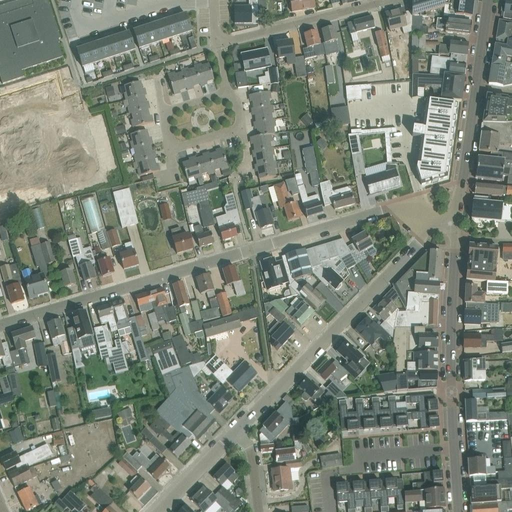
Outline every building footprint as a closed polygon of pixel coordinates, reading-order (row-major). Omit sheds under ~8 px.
[(0,76),(3,85),(24,78),(21,71),(62,57),(57,41),(60,40),(47,0),(39,0),(34,2),(33,0),(27,0),(24,1),(23,0),(21,0),(0,7),(0,76)] [(251,0),(251,7),(234,7),(234,24),(243,24),(251,24),(257,24),(257,14),(257,7),(257,0),(251,0)] [(265,0),(257,0),(258,11),(266,10),(265,0)] [(289,0),(290,3),(291,11),(292,13),(315,8),(313,0),(289,0)] [(448,12),(448,18),(471,19),(473,0),(425,0),(412,4),(411,11),(411,17),(413,16),(414,16),(421,17),(434,17),(432,10),(444,7),(445,5),(449,6),(448,12)] [(511,2),(505,1),(503,13),(503,19),(511,20),(511,2)] [(411,32),(411,26),(412,26),(411,17),(411,11),(404,13),(403,9),(386,14),(390,30),(402,27),(403,34),(411,32)] [(185,14),(175,18),(180,36),(191,32),(185,14)] [(413,16),(411,17),(412,26),(421,27),(421,17),(414,16),(413,16)] [(372,17),(347,24),(350,33),(350,35),(356,33),(375,29),(374,27),(372,17)] [(175,18),(164,21),(170,39),(180,36),(175,18)] [(469,36),(471,19),(448,18),(448,20),(437,19),(435,30),(445,31),(445,33),(469,36)] [(164,21),(154,25),(160,43),(170,39),(164,21)] [(511,37),(511,30),(511,23),(499,21),(496,39),(507,41),(510,41),(511,37)] [(154,25),(143,28),(149,46),(160,43),(154,25)] [(421,27),(412,26),(411,26),(411,32),(411,35),(428,35),(428,27),(421,27)] [(334,27),(321,30),(324,40),(325,43),(322,44),(325,56),(338,53),(335,42),(337,41),(336,37),(334,27)] [(143,28),(133,31),(139,50),(149,46),(143,28)] [(305,59),(310,57),(316,56),(314,50),(313,47),(320,45),(316,32),(304,35),(307,48),(302,50),(305,59)] [(381,58),(382,63),(390,61),(389,56),(383,32),(375,34),(381,58)] [(129,33),(118,36),(124,55),(134,51),(129,33)] [(118,36),(107,40),(113,58),(124,55),(118,36)] [(411,53),(424,54),(424,36),(411,36),(411,53)] [(511,36),(511,37),(510,41),(507,41),(506,47),(495,45),(491,66),(503,68),(504,63),(511,65),(511,62),(511,36)] [(107,40),(97,43),(103,61),(113,58),(107,40)] [(439,45),(438,54),(449,55),(449,54),(451,54),(466,56),(467,56),(468,43),(458,42),(450,41),(449,46),(439,45)] [(303,57),(294,59),(291,42),(276,44),(279,59),(287,58),(288,65),(294,64),(296,78),(306,77),(306,75),(307,75),(305,64),(304,64),(303,57)] [(97,43),(87,47),(93,65),(103,61),(97,43)] [(87,47),(76,50),(82,68),(93,65),(87,47)] [(270,67),(269,59),(267,49),(253,52),(254,55),(242,57),(245,72),(235,74),(238,89),(248,87),(245,72),(270,67)] [(464,77),(466,65),(465,65),(466,56),(440,55),(440,58),(432,57),(430,72),(464,77)] [(511,62),(511,65),(504,63),(503,68),(491,66),(488,85),(502,87),(511,85),(511,62)] [(196,68),(195,69),(200,85),(200,87),(205,85),(204,83),(214,80),(209,65),(202,67),(201,65),(195,67),(196,68)] [(332,66),(325,68),(325,69),(327,85),(335,84),(332,66)] [(191,88),(200,85),(195,69),(189,71),(188,69),(182,71),(182,73),(181,73),(186,89),(187,91),(191,89),(191,88)] [(268,70),(269,76),(271,84),(280,82),(277,69),(268,70)] [(178,94),(177,92),(186,89),(181,73),(176,75),(175,73),(168,76),(174,95),(178,94)] [(412,75),(411,98),(424,99),(422,92),(424,90),(426,88),(428,88),(430,88),(433,91),(434,99),(439,100),(438,100),(441,101),(451,102),(461,103),(461,102),(461,101),(464,78),(445,76),(434,76),(412,75)] [(129,100),(144,96),(146,96),(145,91),(143,92),(140,82),(125,86),(127,93),(125,93),(127,100),(128,100),(129,100)] [(361,86),(353,87),(354,101),(362,101),(361,91),(361,86)] [(112,87),(105,89),(107,98),(115,96),(112,87)] [(353,87),(345,88),(346,102),(354,101),(353,87)] [(250,100),(252,100),(254,109),(272,106),(270,106),(268,97),(270,97),(269,92),(249,96),(250,100)] [(148,105),(146,105),(144,96),(129,100),(130,106),(128,107),(130,114),(132,114),(147,110),(149,109),(148,105)] [(483,120),(483,124),(511,122),(511,99),(487,96),(483,120)] [(417,165),(416,169),(421,185),(431,182),(431,184),(432,183),(437,182),(438,182),(438,180),(446,178),(448,170),(449,170),(449,169),(450,164),(450,163),(448,163),(449,157),(451,157),(451,156),(451,151),(452,150),(450,150),(451,144),(452,144),(453,143),(453,138),(453,137),(452,137),(453,131),(454,131),(455,125),(455,124),(454,124),(455,118),(456,119),(456,118),(457,113),(457,112),(456,111),(456,105),(429,101),(420,166),(417,165)] [(0,219),(62,201),(55,181),(58,180),(44,134),(63,128),(56,104),(13,118),(17,130),(13,131),(11,131),(11,132),(10,132),(9,133),(8,134),(8,135),(7,136),(7,137),(7,138),(7,139),(7,140),(7,141),(12,177),(0,181),(0,219)] [(271,113),(273,113),(272,106),(254,109),(251,109),(252,114),(254,114),(256,123),(274,120),(272,120),(271,113)] [(134,128),(153,123),(152,119),(150,119),(147,110),(132,114),(134,120),(132,121),(134,128)] [(306,115),(300,120),(307,127),(313,122),(306,115)] [(270,135),(275,134),(273,127),(275,126),(274,120),(256,123),(254,123),(254,128),(256,127),(258,137),(270,135)] [(479,151),(497,153),(497,152),(498,143),(511,144),(511,122),(483,124),(479,151)] [(124,125),(115,128),(117,136),(126,133),(124,125)] [(413,128),(412,137),(421,138),(422,129),(413,128)] [(150,145),(152,144),(151,140),(149,141),(146,131),(131,135),(133,142),(131,142),(133,149),(135,149),(150,145)] [(254,152),(273,149),(273,148),(271,149),(269,142),(272,141),(270,135),(258,137),(250,138),(251,143),(253,142),(254,152)] [(365,174),(358,137),(348,137),(355,176),(365,174)] [(320,139),(315,144),(320,149),(326,144),(320,139)] [(156,158),(155,154),(152,154),(150,145),(135,149),(136,155),(134,155),(136,163),(138,162),(154,158),(156,158)] [(307,175),(310,174),(312,187),(320,186),(320,185),(313,148),(303,150),(302,150),(307,175)] [(209,155),(215,173),(215,172),(214,170),(221,168),(221,171),(228,169),(222,149),(218,150),(218,152),(209,155)] [(273,163),(272,156),(274,155),(273,149),(254,152),(252,152),(253,156),(255,156),(257,165),(273,163)] [(290,152),(282,153),(284,160),(286,159),(286,161),(291,160),(291,159),(290,152)] [(196,160),(201,177),(202,177),(201,175),(207,173),(208,175),(215,173),(209,155),(209,153),(204,155),(205,157),(196,160)] [(511,153),(503,153),(502,160),(511,161),(511,153)] [(140,176),(152,173),(159,171),(158,167),(156,168),(154,158),(138,162),(140,169),(138,169),(140,176)] [(191,159),(192,161),(182,164),(187,179),(194,177),(195,179),(201,177),(196,160),(195,158),(191,159)] [(490,159),(478,158),(476,180),(502,182),(502,176),(508,177),(506,189),(511,189),(511,161),(502,160),(490,159)] [(276,169),(275,162),(273,163),(257,165),(255,166),(255,170),(257,170),(259,180),(275,177),(274,170),(276,169)] [(387,166),(387,172),(365,178),(371,196),(382,193),(382,191),(399,186),(398,183),(400,182),(399,180),(398,180),(394,169),(395,166),(387,166)] [(228,169),(221,171),(223,178),(230,175),(228,169)] [(292,196),(299,194),(297,188),(297,187),(295,178),(285,181),(288,192),(291,191),(292,196)] [(320,185),(320,186),(322,196),(324,207),(333,205),(334,210),(354,205),(351,195),(349,187),(332,192),(330,182),(329,182),(321,184),(320,185)] [(274,187),(277,199),(280,209),(284,207),(288,221),(300,217),(296,203),(290,205),(283,184),(274,187)] [(112,189),(113,193),(122,228),(138,224),(129,189),(128,185),(112,189)] [(511,189),(506,189),(475,185),(474,194),(484,195),(501,197),(501,196),(511,197),(511,189)] [(184,207),(197,204),(204,229),(214,226),(204,186),(196,188),(197,191),(181,194),(184,207)] [(298,188),(297,187),(297,188),(299,194),(307,219),(323,214),(318,196),(307,199),(303,186),(298,188)] [(253,199),(250,190),(241,193),(245,210),(251,209),(253,215),(255,222),(258,221),(260,229),(273,225),(268,210),(262,212),(258,198),(253,199)] [(215,218),(219,231),(222,241),(237,236),(233,226),(240,223),(232,194),(224,196),(227,204),(226,205),(224,208),(226,215),(215,218)] [(91,234),(97,232),(103,250),(110,248),(105,230),(95,197),(81,201),(91,234)] [(474,197),(471,219),(511,223),(511,205),(490,203),(490,198),(474,197)] [(73,199),(63,202),(65,209),(75,207),(73,199)] [(159,201),(160,207),(164,221),(171,219),(167,205),(166,200),(159,201)] [(193,227),(196,238),(199,248),(214,243),(211,233),(204,235),(201,225),(193,227)] [(172,239),(174,245),(177,254),(192,250),(188,235),(183,236),(180,228),(171,231),(174,239),(172,239)] [(115,230),(107,232),(112,247),(120,245),(115,230)] [(376,252),(372,246),(365,233),(352,240),(354,244),(347,248),(357,265),(375,254),(376,252)] [(77,239),(76,239),(75,234),(67,236),(73,258),(75,257),(82,255),(77,239)] [(46,265),(38,238),(29,240),(32,247),(31,248),(37,268),(46,265)] [(82,255),(75,257),(79,268),(80,267),(82,272),(84,282),(95,279),(91,264),(95,263),(93,257),(91,252),(90,247),(83,250),(80,239),(77,239),(82,255)] [(357,265),(347,248),(342,240),(305,251),(312,275),(314,276),(321,282),(324,280),(335,290),(343,282),(333,272),(342,263),(346,271),(357,265)] [(55,263),(49,242),(41,244),(47,265),(55,263)] [(94,251),(91,252),(93,257),(96,256),(103,276),(114,273),(109,258),(105,259),(104,254),(101,254),(99,247),(98,248),(97,243),(93,244),(94,249),(94,251)] [(127,253),(119,255),(124,270),(138,266),(135,256),(134,253),(131,243),(124,245),(127,253)] [(503,253),(511,253),(511,244),(503,245),(503,253)] [(494,283),(498,247),(469,245),(469,250),(466,281),(486,283),(494,283)] [(305,250),(286,256),(293,280),(312,275),(305,251),(305,250)] [(394,288),(399,297),(405,310),(405,312),(398,312),(397,312),(394,326),(394,327),(394,329),(424,329),(436,330),(436,329),(437,326),(438,301),(438,296),(439,284),(439,280),(441,257),(441,252),(430,252),(430,253),(429,253),(427,254),(394,288)] [(286,256),(281,257),(282,261),(289,282),(290,286),(289,287),(298,295),(299,296),(300,294),(309,303),(316,310),(324,301),(317,295),(307,285),(303,290),(294,281),(293,282),(293,280),(286,256)] [(282,284),(289,282),(282,261),(274,263),(273,259),(260,263),(263,273),(262,273),(267,290),(283,286),(282,284)] [(9,266),(1,268),(5,282),(13,280),(14,286),(7,288),(11,304),(24,301),(19,285),(22,284),(19,274),(16,265),(9,266)] [(241,281),(239,282),(234,267),(222,271),(227,286),(233,284),(237,297),(246,295),(241,281)] [(71,269),(60,272),(65,288),(75,285),(71,269)] [(43,275),(30,278),(28,271),(22,272),(25,280),(24,280),(30,298),(48,292),(43,275)] [(208,275),(196,278),(199,288),(201,295),(206,293),(210,304),(217,302),(211,284),(208,275)] [(182,283),(172,285),(175,295),(179,308),(185,307),(189,305),(185,292),(182,283)] [(494,283),(486,283),(485,295),(507,297),(508,284),(494,283)] [(465,286),(465,303),(484,304),(484,293),(476,293),(476,287),(465,286)] [(289,287),(290,290),(292,296),(298,295),(289,287)] [(162,289),(149,293),(154,309),(156,317),(163,315),(166,324),(169,323),(165,309),(168,309),(162,289)] [(285,291),(284,294),(285,298),(292,296),(290,290),(285,291)] [(149,293),(135,297),(140,313),(154,309),(149,293)] [(225,294),(217,296),(223,317),(231,315),(225,294)] [(378,305),(373,310),(384,322),(380,327),(390,337),(393,337),(394,331),(394,329),(394,327),(394,326),(397,312),(398,312),(399,311),(392,304),(393,303),(387,296),(378,305)] [(110,304),(110,305),(117,327),(118,331),(131,327),(129,319),(126,310),(123,300),(115,303),(115,302),(114,302),(111,303),(110,304)] [(280,300),(270,303),(282,314),(288,308),(280,300)] [(312,313),(314,311),(303,300),(301,302),(300,302),(294,309),(292,306),(286,313),(301,327),(313,314),(312,313)] [(181,314),(179,315),(185,337),(187,337),(191,335),(191,334),(194,333),(202,330),(203,330),(204,330),(203,325),(203,324),(202,322),(200,313),(197,301),(191,303),(196,322),(193,323),(191,318),(190,319),(189,315),(187,316),(185,308),(180,310),(181,314)] [(286,318),(282,314),(270,303),(264,305),(266,319),(269,315),(280,325),(286,318)] [(464,311),(464,325),(474,325),(480,326),(480,324),(487,324),(487,319),(488,314),(499,315),(499,305),(466,304),(466,311),(464,311)] [(110,329),(117,327),(110,305),(96,309),(101,325),(108,323),(110,329)] [(165,309),(169,323),(176,321),(173,307),(168,309),(165,309)] [(203,325),(204,330),(206,338),(241,328),(239,323),(253,319),(259,318),(257,308),(231,315),(232,317),(203,325)] [(211,310),(200,313),(202,322),(219,317),(217,309),(211,310)] [(74,328),(66,330),(71,350),(79,348),(79,349),(95,346),(94,344),(89,324),(86,311),(71,314),(74,328)] [(148,315),(153,331),(159,329),(154,313),(148,315)] [(141,316),(135,318),(138,327),(141,337),(147,335),(141,317),(142,317),(141,316)] [(60,320),(47,324),(50,333),(52,340),(54,346),(61,344),(64,355),(69,354),(65,336),(60,320)] [(369,320),(357,333),(370,346),(379,337),(385,342),(389,337),(390,337),(380,327),(379,327),(377,325),(375,327),(369,320)] [(284,325),(272,338),(276,343),(273,347),(278,351),(281,347),(294,334),(284,325)] [(104,337),(102,327),(94,329),(98,345),(102,361),(111,358),(124,355),(122,347),(121,344),(120,340),(114,341),(116,348),(110,350),(111,355),(109,356),(104,337)] [(138,327),(130,330),(131,332),(140,363),(148,360),(145,350),(141,337),(138,327)] [(17,351),(10,353),(15,368),(30,363),(26,349),(24,343),(35,339),(31,328),(12,335),(17,351)] [(437,348),(437,336),(424,336),(424,329),(394,329),(394,331),(393,337),(391,349),(395,350),(396,374),(422,372),(436,372),(437,349),(437,348)] [(202,330),(194,333),(196,338),(198,339),(204,337),(202,330)] [(170,332),(161,334),(163,341),(172,339),(170,332)] [(464,335),(463,348),(473,348),(486,349),(486,342),(494,342),(494,336),(490,336),(474,335),(464,335)] [(172,339),(171,339),(182,366),(191,363),(192,365),(202,362),(198,354),(193,356),(193,354),(189,356),(180,336),(172,339)] [(13,365),(6,343),(1,344),(0,341),(0,359),(2,359),(4,367),(13,365)] [(169,341),(145,350),(148,360),(155,358),(154,356),(172,350),(171,347),(169,341)] [(347,342),(336,353),(344,360),(346,362),(341,368),(344,370),(354,380),(362,372),(356,365),(363,358),(355,350),(354,349),(347,342)] [(511,342),(500,344),(502,353),(511,351),(511,342)] [(43,344),(34,345),(38,367),(47,366),(43,344)] [(156,413),(188,441),(192,436),(195,439),(213,419),(210,415),(201,406),(191,396),(181,370),(172,350),(154,357),(154,356),(155,358),(171,396),(163,404),(159,401),(155,405),(158,409),(156,413)] [(53,355),(47,356),(49,367),(52,382),(58,381),(53,355)] [(128,372),(124,355),(111,358),(113,364),(115,375),(128,372)] [(209,356),(203,362),(206,365),(205,367),(209,371),(223,385),(227,381),(239,393),(257,374),(244,362),(236,371),(234,374),(215,356),(212,359),(209,356)] [(463,361),(464,373),(484,372),(484,361),(463,361)] [(331,366),(328,362),(317,373),(325,381),(330,375),(339,383),(348,376),(344,370),(341,368),(335,362),(331,366)] [(189,367),(181,370),(191,396),(201,406),(210,415),(215,410),(208,403),(206,401),(196,392),(198,390),(189,367)] [(209,371),(205,367),(201,371),(208,377),(211,374),(209,371)] [(15,373),(8,374),(13,396),(18,395),(16,379),(25,378),(24,372),(15,373)] [(436,382),(436,372),(422,372),(396,374),(396,391),(396,392),(407,391),(407,382),(417,382),(417,391),(436,389),(436,382)] [(464,381),(484,381),(484,372),(464,373),(464,381)] [(396,391),(396,374),(376,376),(384,393),(396,391)] [(313,385),(306,379),(299,387),(304,392),(301,396),(301,398),(304,401),(307,401),(310,398),(315,402),(324,392),(315,383),(313,385)] [(215,410),(219,414),(224,409),(223,408),(232,398),(222,389),(217,383),(211,390),(216,395),(208,403),(215,410)] [(329,393),(334,397),(334,398),(336,400),(346,398),(340,392),(341,392),(332,383),(326,389),(328,392),(329,393)] [(95,396),(109,393),(107,386),(94,389),(95,396)] [(491,390),(472,391),(472,399),(484,399),(485,399),(485,400),(492,400),(492,398),(504,397),(505,397),(505,388),(503,388),(491,389),(491,390)] [(328,392),(323,397),(328,402),(334,397),(329,393),(328,392)] [(11,393),(0,396),(0,405),(13,401),(11,393)] [(434,395),(409,397),(410,405),(418,404),(419,413),(437,411),(437,401),(435,401),(434,395)] [(395,401),(388,402),(389,410),(390,429),(391,429),(391,427),(396,426),(396,428),(408,427),(406,409),(396,409),(395,401)] [(465,401),(466,422),(496,421),(506,420),(506,413),(476,414),(476,401),(475,401),(465,401)] [(271,443),(278,436),(290,424),(291,425),(299,425),(298,418),(292,419),(292,409),(285,403),(263,426),(263,427),(259,432),(271,443)] [(379,403),(371,403),(372,412),(374,430),(375,430),(374,428),(380,428),(380,430),(390,429),(389,410),(380,411),(379,403)] [(363,404),(355,405),(356,412),(357,432),(359,431),(359,429),(363,429),(363,431),(374,430),(372,412),(364,412),(363,404)] [(346,406),(339,406),(341,431),(347,430),(347,433),(357,432),(356,412),(347,413),(346,406)] [(93,420),(111,417),(109,408),(92,412),(93,420)] [(129,408),(116,414),(118,419),(121,418),(129,415),(132,414),(129,408)] [(419,413),(411,413),(411,421),(419,420),(420,430),(438,429),(437,417),(436,417),(436,412),(437,412),(437,411),(419,413)] [(187,441),(177,432),(173,437),(166,431),(171,426),(160,416),(150,428),(160,437),(162,434),(174,446),(169,451),(177,458),(191,444),(187,441)] [(167,449),(153,436),(143,424),(138,428),(150,441),(149,442),(157,450),(162,454),(167,449)] [(260,443),(262,454),(274,453),(273,445),(271,446),(267,442),(260,443)] [(47,445),(18,459),(15,453),(1,460),(6,471),(15,466),(17,469),(28,464),(29,467),(53,456),(47,445)] [(294,450),(275,452),(277,463),(286,462),(295,461),(294,450)] [(122,458),(123,459),(137,472),(141,467),(156,481),(169,467),(156,455),(150,462),(141,453),(139,455),(137,453),(132,458),(127,454),(122,458)] [(340,454),(319,457),(322,470),(342,467),(340,454)] [(59,458),(54,460),(56,465),(61,463),(61,464),(70,461),(68,455),(59,458)] [(511,457),(504,458),(504,472),(498,472),(498,480),(506,480),(511,479),(511,457)] [(138,473),(137,472),(123,459),(118,464),(133,478),(138,473)] [(469,476),(479,476),(495,475),(494,467),(490,468),(489,460),(488,460),(468,461),(469,476)] [(286,462),(286,468),(272,470),(274,492),(292,490),(290,474),(298,473),(300,467),(300,461),(295,461),(286,462)] [(26,465),(17,470),(8,474),(14,488),(38,477),(33,467),(28,469),(26,465)] [(226,465),(213,478),(222,487),(228,480),(232,484),(239,477),(226,465)] [(424,483),(412,484),(413,493),(441,490),(441,483),(442,483),(442,472),(441,472),(423,473),(424,483)] [(54,475),(47,479),(54,491),(61,488),(54,475)] [(134,487),(130,492),(138,500),(149,487),(141,480),(140,481),(136,477),(130,483),(134,487)] [(113,503),(95,485),(89,479),(86,482),(92,488),(90,490),(94,494),(90,497),(100,507),(105,511),(104,511),(113,511),(109,507),(113,503)] [(511,479),(506,480),(498,480),(498,481),(489,481),(489,487),(470,489),(471,504),(501,502),(500,490),(511,488),(511,479)] [(396,480),(385,481),(385,483),(385,491),(387,491),(387,499),(396,498),(397,510),(404,510),(403,494),(402,481),(396,482),(396,480)] [(380,481),(368,482),(368,484),(369,492),(370,492),(371,500),(380,500),(380,511),(388,511),(387,499),(387,491),(385,491),(385,483),(380,483),(380,481)] [(363,483),(352,483),(352,485),(353,493),(354,493),(355,502),(364,501),(364,511),(371,511),(371,500),(370,492),(369,492),(368,484),(363,484),(363,483)] [(347,484),(336,485),(337,503),(347,502),(347,511),(355,511),(355,502),(354,493),(353,493),(352,485),(347,486),(347,484)] [(29,488),(26,489),(17,494),(26,511),(42,504),(37,496),(34,497),(29,488)] [(213,497),(204,488),(191,501),(202,511),(206,511),(216,503),(224,511),(234,511),(230,507),(216,494),(213,497)] [(223,488),(216,494),(230,507),(234,511),(238,511),(244,507),(242,504),(243,503),(239,499),(237,501),(226,491),(223,488)] [(413,493),(403,494),(404,510),(404,511),(434,511),(434,510),(444,509),(444,508),(444,501),(443,489),(441,490),(413,493)] [(71,511),(74,509),(76,511),(81,511),(86,507),(71,492),(61,502),(59,500),(55,505),(62,511),(64,511),(68,508),(71,511)] [(506,511),(507,510),(511,509),(511,502),(496,503),(496,505),(471,506),(471,511),(506,511)]
